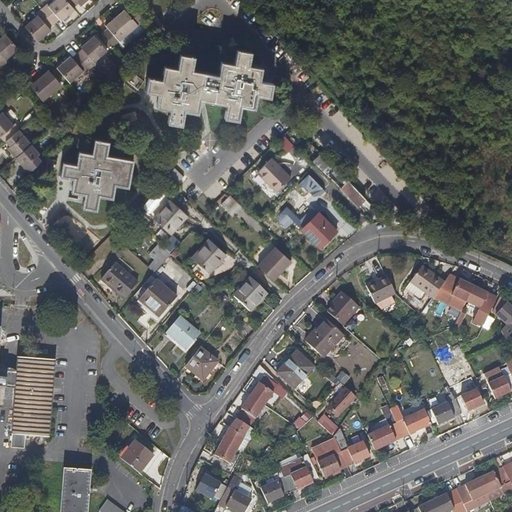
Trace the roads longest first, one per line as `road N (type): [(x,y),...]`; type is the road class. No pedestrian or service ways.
road 1 (residential): [(202,424),(279,316),(344,261),(377,243),(428,246)]
road 2 (residential): [(202,424),(0,194)]
road 3 (residential): [(428,246),(424,226),(301,93)]
road 4 (secondary): [(332,511),(511,427)]
